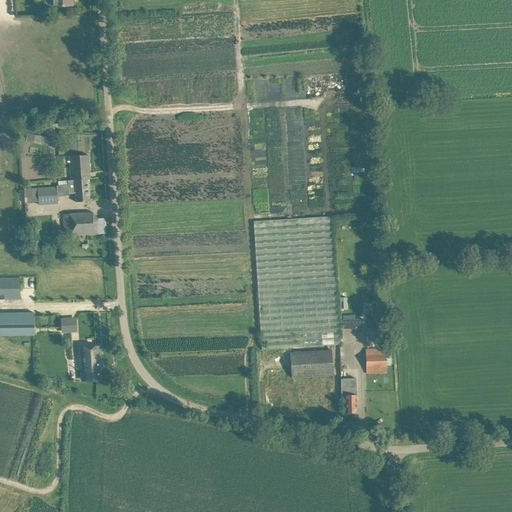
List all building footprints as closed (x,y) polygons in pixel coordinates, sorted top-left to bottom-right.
[(51,137),(35,135),(27,133),(26,141),(49,145),(51,137)] [(90,201),(88,179),(90,179),(88,155),(71,156),(72,179),(58,181),(58,186),(68,186),(69,193),(76,193),(77,202),(90,201)] [(57,187),(37,188),(38,204),(58,202),(57,187)] [(92,212),(63,213),(64,235),(105,233),(104,218),(93,219),(92,212)] [(331,216),(253,221),(261,349),(319,345),(327,345),(339,344),(338,317),(331,216)] [(0,277),(0,298),(20,299),(20,277),(0,277)] [(34,313),(0,313),(0,335),(34,335),(34,313)] [(377,329),(377,345),(386,345),(385,329),(377,329)] [(100,361),(100,346),(80,348),(81,362),(83,362),(84,381),(102,379),(100,379),(99,361),(100,361)] [(385,348),(365,349),(366,373),(386,373),(385,348)] [(331,350),(327,350),(320,351),(290,353),(292,378),(333,375),(331,350)] [(341,379),(341,396),(345,396),(346,412),(357,412),(356,379),(341,379)]
